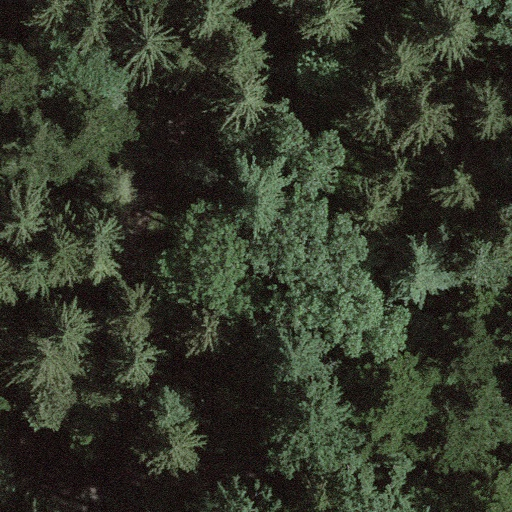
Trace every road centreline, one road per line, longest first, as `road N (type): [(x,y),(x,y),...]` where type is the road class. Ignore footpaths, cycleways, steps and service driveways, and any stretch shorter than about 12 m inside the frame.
road 1 (track): [(0,498),(154,183),(222,0)]
road 2 (track): [(2,511),(511,413)]
